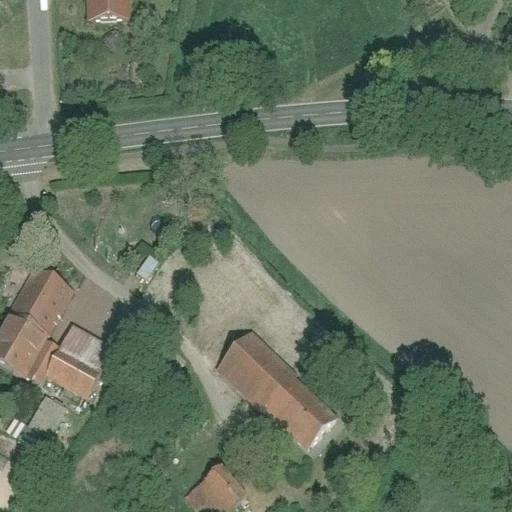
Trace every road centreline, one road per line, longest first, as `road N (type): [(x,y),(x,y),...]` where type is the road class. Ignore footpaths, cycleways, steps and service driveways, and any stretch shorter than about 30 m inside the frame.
road 1 (secondary): [(511,114),(334,117),(51,151)]
road 2 (residential): [(22,152),(36,214),(87,268),(191,348),(221,401)]
road 3 (residential): [(39,0),(51,151)]
road 4 (unknown): [(418,113),(473,0)]
